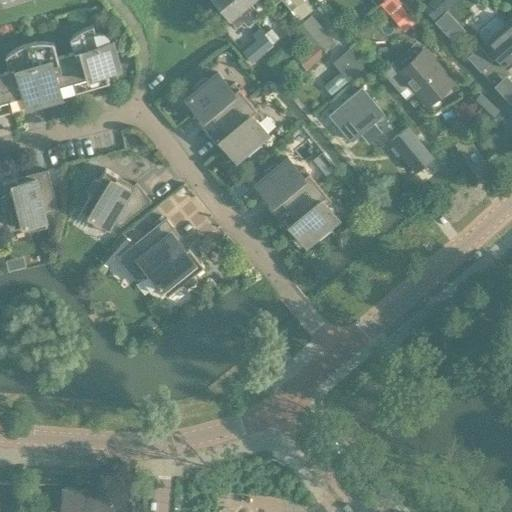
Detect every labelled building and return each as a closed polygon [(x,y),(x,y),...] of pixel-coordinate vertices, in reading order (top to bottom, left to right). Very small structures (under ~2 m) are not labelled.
[(247,26),(254,20),(237,0),(213,0),(236,27),(243,21),(247,26)] [(250,2),(252,0),(237,0),(254,20),(260,15),(250,2)] [(283,0),(300,20),(312,9),(304,0),(299,5),(294,0),(283,0)] [(398,0),(382,0),(379,3),(388,14),(403,31),(414,22),(399,5),(401,3),(398,0)] [(438,16),(457,0),(427,0),(426,2),(438,16)] [(319,53),(334,41),(311,14),(296,26),(319,53)] [(505,68),(511,61),(511,16),(506,22),(501,15),(495,15),(479,29),(478,35),(484,41),(483,42),(505,68)] [(111,39),(98,43),(92,23),(89,25),(86,26),(82,27),(80,29),(76,31),(74,33),(71,35),(69,37),(73,50),(65,52),(76,91),(109,81),(105,70),(119,66),(111,39)] [(277,47),(284,42),(272,27),(265,33),(277,47)] [(265,49),(272,43),(263,33),(259,28),(252,35),(256,39),(242,51),(250,61),(265,49)] [(57,55),(53,41),(49,41),(46,40),(43,40),(40,40),(33,41),(31,41),(27,42),(44,100),(76,91),(65,52),(57,55)] [(383,70),(382,70),(403,95),(406,98),(408,96),(415,89),(425,101),(451,80),(424,48),(423,49),(416,41),(392,61),(383,70)] [(11,109),(44,100),(27,42),(24,43),(21,44),(16,47),(13,49),(10,50),(7,52),(5,55),(9,68),(0,71),(11,109)] [(364,67),(365,66),(349,48),(348,49),(332,63),(339,71),(323,85),(331,95),(347,80),(348,81),(364,67)] [(0,70),(0,112),(11,109),(0,71),(0,70)] [(233,81),(229,85),(217,71),(208,79),(205,75),(192,86),(195,89),(186,97),(201,117),(197,121),(206,132),(247,98),(233,81)] [(351,141),(382,114),(361,89),(329,116),(351,141)] [(496,111),(476,89),(469,96),(477,105),(474,109),(486,120),(496,111)] [(256,119),(261,115),(247,98),(206,132),(215,143),(220,139),(236,158),(245,151),(248,155),(261,144),(258,140),(267,133),(256,119)] [(414,172),(432,159),(408,127),(390,140),(414,172)] [(303,166),(298,170),(287,156),(277,164),(274,160),(262,171),(265,175),(255,182),(271,202),(267,206),(276,217),(317,183),(303,166)] [(136,182),(133,184),(105,167),(98,179),(93,176),(86,188),(91,191),(80,209),(91,215),(88,221),(104,231),(111,220),(120,226),(151,200),(136,182)] [(43,213),(57,210),(47,169),(25,174),(26,179),(17,181),(16,176),(2,180),(5,193),(0,193),(0,196),(3,208),(8,207),(13,226),(26,223),(28,230),(46,226),(43,213)] [(326,204),(330,200),(317,183),(276,217),(285,228),(290,224),(306,243),(315,236),(318,239),(331,229),(328,225),(337,217),(326,204)] [(165,217),(148,230),(117,256),(135,278),(140,274),(152,289),(158,284),(166,294),(182,282),(186,286),(197,277),(193,273),(203,264),(165,217)] [(0,511),(11,511),(14,482),(0,480),(0,511)] [(128,511),(130,492),(62,487),(60,511),(71,511),(72,511),(91,511),(128,511)]
